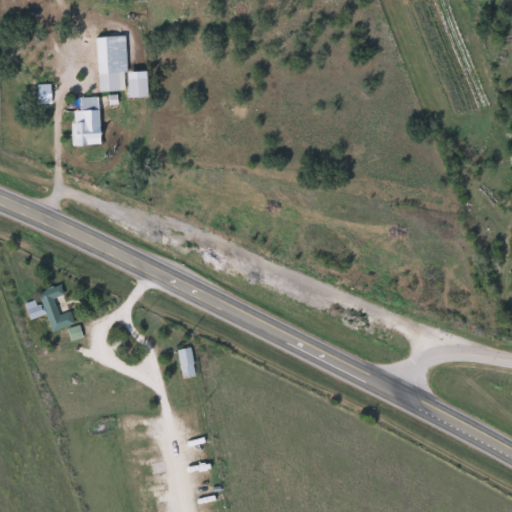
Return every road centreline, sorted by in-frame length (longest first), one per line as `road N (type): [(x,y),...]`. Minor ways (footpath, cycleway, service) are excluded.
road 1 (trunk): [(511,454),(0,200)]
road 2 (secondary): [(511,360),(429,356),(383,387)]
